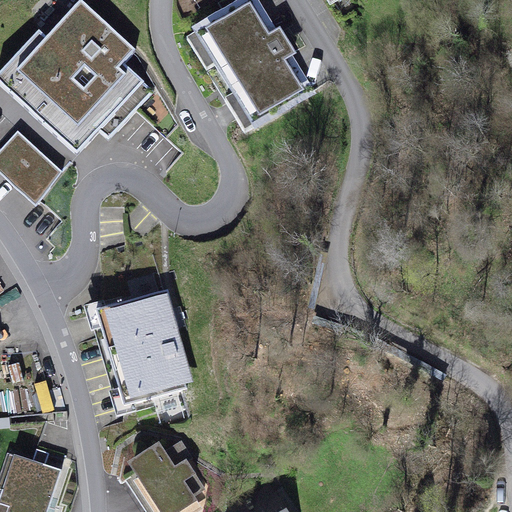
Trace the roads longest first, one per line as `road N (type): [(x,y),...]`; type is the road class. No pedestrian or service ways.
road 1 (residential): [(295,0),(351,86),(365,136),(337,240),(342,279),(360,315),(491,388),(511,418)]
road 2 (residential): [(44,294),(87,258),(90,195),(111,184),(156,192),(180,223),(208,225),(234,209),(236,178),(165,51),(162,0)]
road 3 (residential): [(44,294),(80,392),(97,511)]
